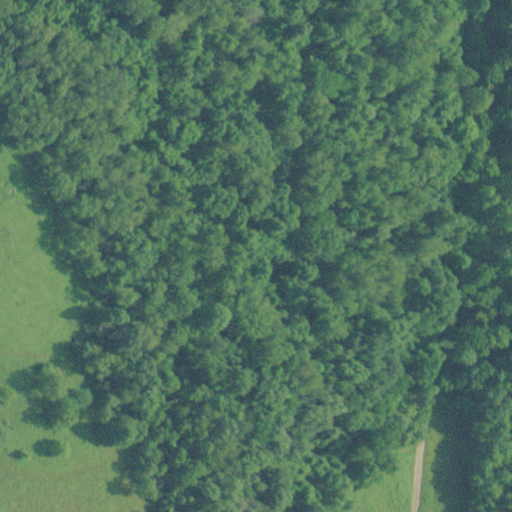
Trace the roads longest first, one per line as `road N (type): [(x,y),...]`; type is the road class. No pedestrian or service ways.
road 1 (residential): [(405,511),(410,258),(487,23)]
road 2 (residential): [(511,140),(482,0)]
